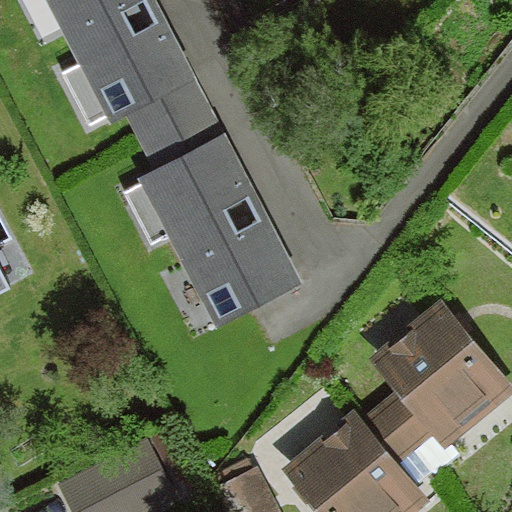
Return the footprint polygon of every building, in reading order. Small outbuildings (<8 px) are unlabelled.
[(152,0),(49,0),(113,119),(128,111),(193,76),(152,0)] [(221,130),(193,76),(128,111),(155,165),(221,130)] [(155,165),(141,173),(220,322),(300,279),(221,130),(155,165)] [(0,268),(0,294),(11,289),(0,268)] [(511,390),(511,378),(446,295),(377,350),(449,440),(511,390)] [(411,511),(431,496),(358,406),(288,462),(329,511),(411,511)] [(127,511),(104,468),(65,489),(76,511),(127,511)]
